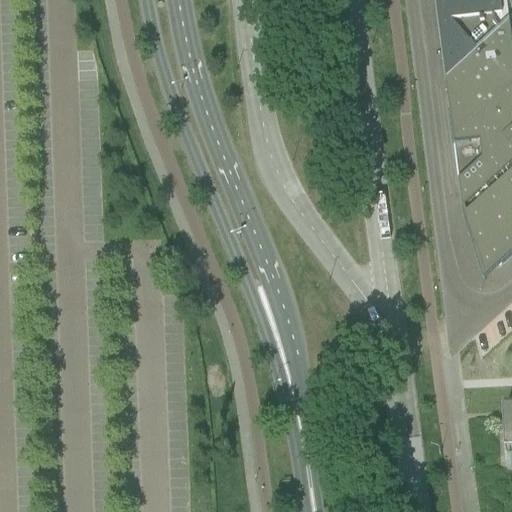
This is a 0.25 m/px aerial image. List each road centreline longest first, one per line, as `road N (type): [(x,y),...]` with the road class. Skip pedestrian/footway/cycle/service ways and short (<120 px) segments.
road 1 (secondary): [(143,0),(184,144),(295,403)]
road 2 (secondary): [(295,403),(279,312),(199,92),(177,0)]
